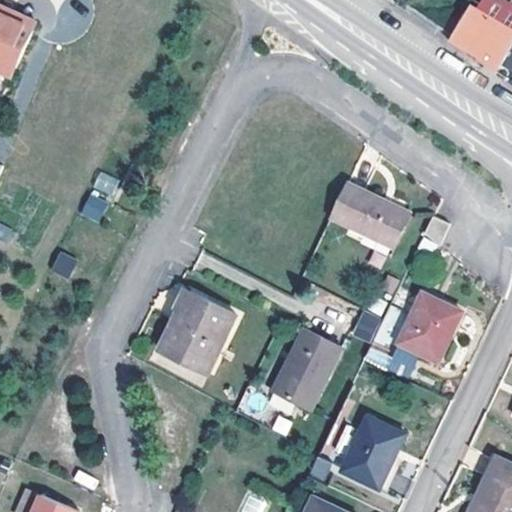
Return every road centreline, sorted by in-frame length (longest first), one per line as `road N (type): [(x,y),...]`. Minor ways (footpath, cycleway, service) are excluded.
road 1 (residential): [(133,511),(101,353),(243,86)]
road 2 (unclassified): [(243,86),(275,67),(317,80),(460,181),(511,250)]
road 3 (secondary): [(511,134),(311,0)]
road 4 (residential): [(417,511),(511,314)]
